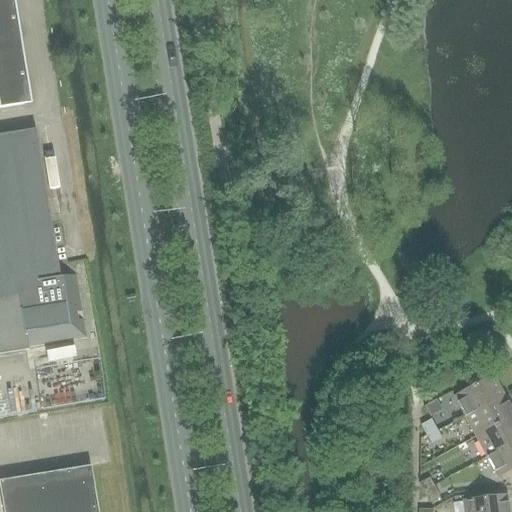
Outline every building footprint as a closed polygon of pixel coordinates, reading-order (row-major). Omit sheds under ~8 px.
[(0,0),(0,108),(31,103),(14,0),(0,0)] [(0,354),(28,350),(28,348),(87,338),(76,275),(60,277),(36,130),(0,135),(0,354)] [(454,396),(465,417),(504,396),(493,375),(454,396)] [(476,437),(511,417),(511,410),(504,396),(465,417),(476,437)] [(437,400),(425,407),(430,417),(443,410),(437,400)] [(487,457),(511,443),(511,417),(476,437),(487,457)] [(438,431),(431,419),(421,425),(427,437),(438,431)] [(442,439),(438,431),(427,437),(432,445),(442,439)] [(511,470),(511,443),(487,457),(498,478),(511,470)] [(98,511),(91,467),(0,481),(0,491),(3,511),(98,511)] [(434,485),(431,478),(420,484),(423,491),(434,485)] [(441,498),(434,485),(423,491),(430,503),(441,498)] [(509,511),(507,495),(463,501),(464,511),(509,511)]
